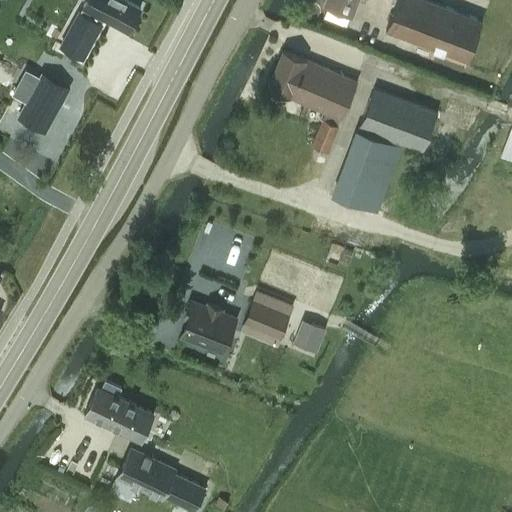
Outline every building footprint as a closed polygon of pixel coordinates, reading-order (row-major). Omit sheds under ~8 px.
[(128,27),(140,5),(130,0),(85,0),(67,33),(88,44),(105,14),(128,27)] [(362,0),(365,1),(364,0),(326,0),(325,3),(352,12),(356,0),(362,0)] [(490,67),(505,27),(432,0),(396,0),(386,28),(490,67)] [(384,34),(378,49),(400,57),(405,42),(384,34)] [(283,48),(267,87),(323,111),(320,118),(323,119),(324,117),(339,124),(341,119),(358,80),(283,48)] [(42,71),(17,117),(45,132),(70,86),(42,71)] [(423,149),(438,110),(374,86),(334,194),(377,210),(403,142),(423,149)] [(327,150),(339,124),(324,117),(323,119),(312,143),(327,150)] [(511,158),(511,122),(510,121),(498,153),(511,158)] [(185,320),(179,337),(223,354),(238,316),(190,297),(182,319),(185,320)] [(290,311),(253,297),(240,330),(277,345),(290,311)] [(312,322),(303,344),(317,349),(326,327),(312,322)] [(97,386),(85,412),(141,438),(154,412),(117,395),(121,386),(106,379),(101,388),(97,386)] [(130,447),(117,476),(120,478),(162,497),(194,511),(196,511),(208,487),(174,471),(176,468),(130,447)] [(219,496),(215,505),(223,509),(227,501),(219,496)]
